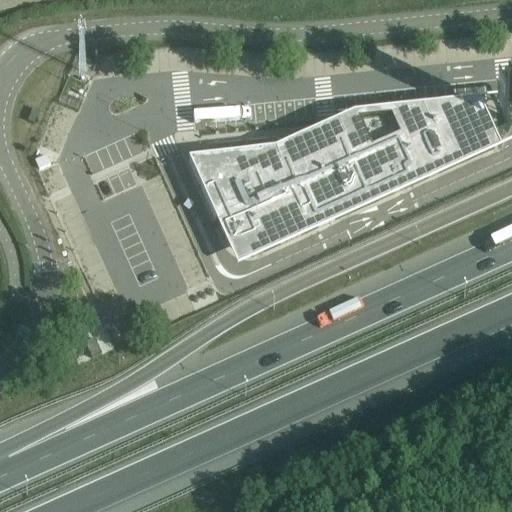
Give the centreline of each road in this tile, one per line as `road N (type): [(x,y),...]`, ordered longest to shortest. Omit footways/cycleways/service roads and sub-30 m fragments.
road 1 (motorway): [(511,187),(205,338),(15,469)]
road 2 (motorway): [(511,245),(15,469)]
road 3 (unclassified): [(0,70),(39,41),(72,34),(164,27),(283,36),(511,14)]
road 4 (motorway): [(60,511),(511,309)]
road 5 (unclassified): [(0,376),(31,337),(45,274),(0,147)]
